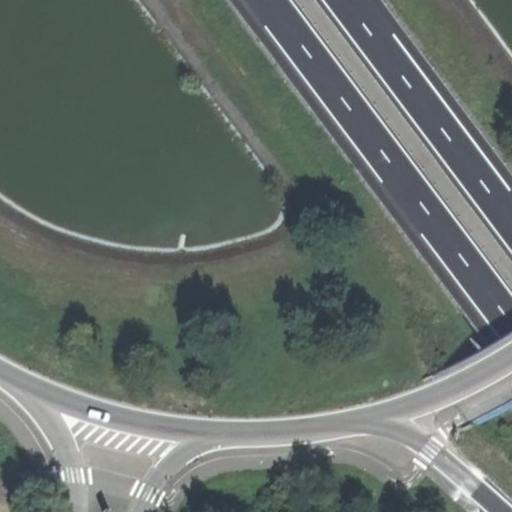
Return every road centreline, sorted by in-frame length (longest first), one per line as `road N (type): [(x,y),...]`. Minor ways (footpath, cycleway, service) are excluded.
road 1 (trunk): [(270,0),(511,322)]
road 2 (trunk): [(511,220),(348,0)]
road 3 (secondary): [(38,397),(213,437)]
road 4 (secondary): [(213,437),(298,435),(382,419)]
road 5 (trunk): [(382,419),(432,451),(497,511)]
road 6 (secondary): [(382,419),(511,362)]
road 7 (residential): [(38,397),(62,453),(73,511)]
